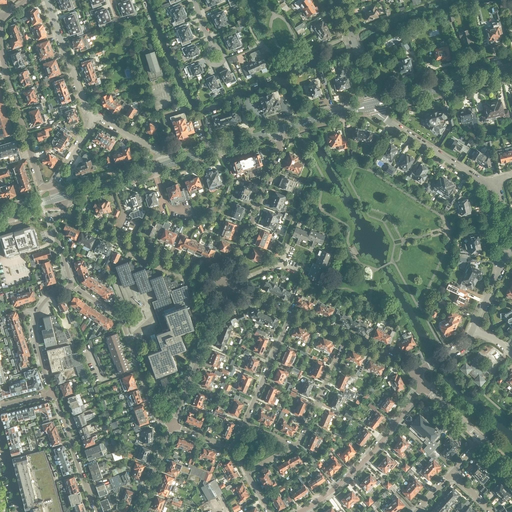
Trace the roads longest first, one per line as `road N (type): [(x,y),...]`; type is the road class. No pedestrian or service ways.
road 1 (residential): [(1,18),(4,66),(30,150),(41,184),(54,185)]
road 2 (residential): [(173,425),(157,419),(119,315),(72,285)]
road 3 (residential): [(228,285),(65,212)]
road 4 (residential): [(298,511),(373,451),(422,386)]
road 5 (residential): [(228,285),(279,151),(277,130)]
road 6 (residential): [(173,425),(228,285)]
road 7 (tertiary): [(371,106),(511,72)]
road 8 (residential): [(484,182),(371,106)]
road 9 (residential): [(96,115),(86,108),(47,0)]
road 10 (residential): [(52,393),(36,315),(72,285)]
road 11 (residential): [(52,393),(95,511)]
road 12 (residential): [(244,424),(292,313)]
road 13 (residential): [(293,446),(346,338)]
